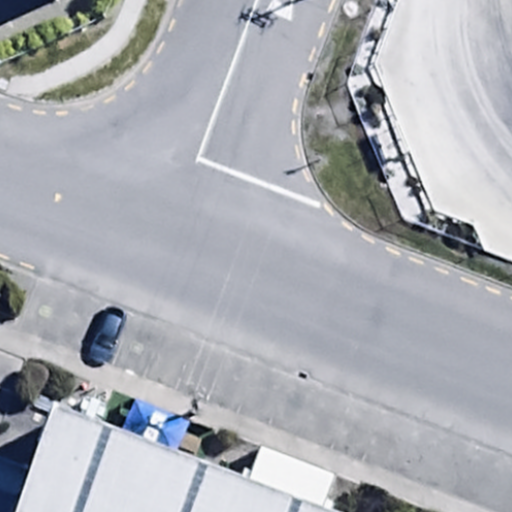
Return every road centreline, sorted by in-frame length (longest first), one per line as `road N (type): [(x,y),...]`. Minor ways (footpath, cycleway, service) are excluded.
road 1 (unclassified): [(511,394),(172,271)]
road 2 (unclassified): [(272,0),(172,271)]
road 3 (unclassified): [(172,271),(0,202)]
